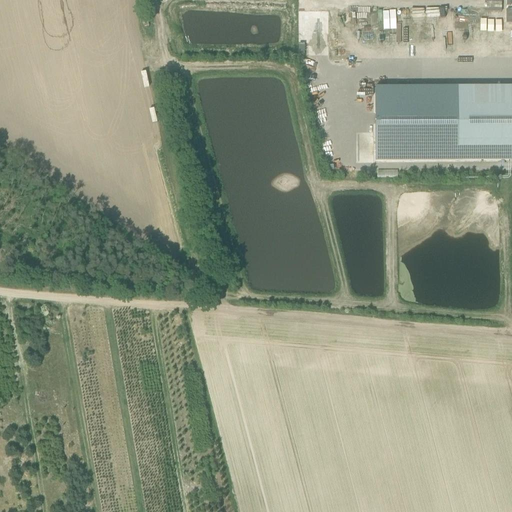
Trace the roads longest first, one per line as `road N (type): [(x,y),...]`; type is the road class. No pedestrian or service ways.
road 1 (track): [(0,285),(511,335)]
road 2 (track): [(151,0),(232,308)]
